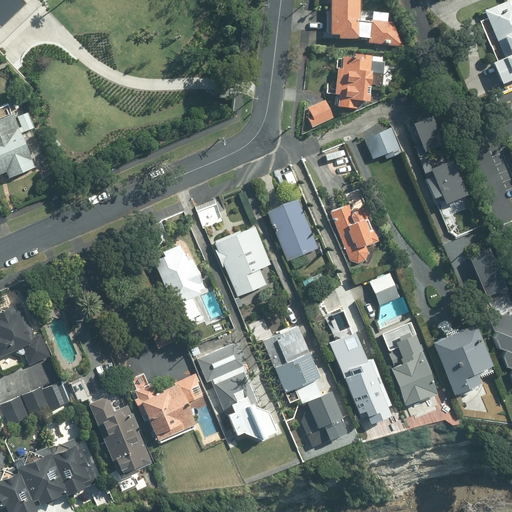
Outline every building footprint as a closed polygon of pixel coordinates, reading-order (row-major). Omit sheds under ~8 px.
[(26,0),(0,0),(0,24),(26,0)] [(511,2),(511,0),(482,13),(501,60),(488,65),(497,86),(511,79),(511,2)] [(355,20),(355,4),(325,7),(325,36),(334,37),(334,39),(355,39),(355,38),(365,39),(365,44),(402,48),(390,23),(355,20)] [(337,71),(334,70),(331,96),(335,97),(333,108),(353,111),(354,103),(364,104),(367,74),(379,75),(381,63),(379,63),(379,57),(357,54),(356,57),(352,56),(351,59),(339,57),(337,71)] [(322,102),(306,109),(310,118),(305,120),(309,128),(330,118),(322,102)] [(31,167),(4,105),(0,106),(0,172),(3,171),(6,178),(31,167)] [(32,127),(26,113),(15,117),(21,131),(32,127)] [(427,166),(423,147),(437,141),(426,114),(407,122),(416,144),(412,145),(423,177),(430,195),(436,192),(440,201),(460,192),(445,158),(427,166)] [(398,149),(388,127),(365,137),(373,155),(383,151),(385,155),(398,149)] [(313,247),(290,197),(261,210),(285,260),(313,247)] [(343,203),(325,211),(347,259),(354,262),(362,259),(364,252),(361,245),(373,240),(358,206),(346,211),(343,203)] [(214,204),(196,212),(204,230),(222,222),(214,204)] [(159,221),(141,229),(148,247),(167,239),(159,221)] [(249,226),(211,242),(234,294),(262,282),(255,267),(265,263),(249,226)] [(161,254),(150,259),(178,321),(196,313),(189,295),(197,292),(195,287),(201,285),(188,258),(183,260),(175,244),(160,251),(161,254)] [(480,256),(478,252),(465,257),(482,295),(493,290),(494,292),(502,288),(486,253),(480,256)] [(396,296),(386,272),(367,280),(377,304),(396,296)] [(46,354),(37,333),(31,336),(17,302),(0,309),(0,350),(18,343),(26,363),(46,354)] [(511,312),(511,310),(494,318),(490,329),(492,330),(490,336),(494,346),(500,349),(498,355),(502,365),(509,367),(506,374),(510,384),(511,384),(511,312)] [(468,322),(428,340),(450,392),(475,381),(470,370),(486,363),(468,322)] [(291,325),(257,340),(278,390),(292,385),(302,410),(298,421),(308,445),(339,431),(337,425),(339,424),(324,389),(316,393),(309,377),(312,375),(291,325)] [(388,404),(368,359),(360,363),(352,345),(342,350),(336,337),(326,342),(359,416),(362,414),(365,422),(384,413),(381,407),(388,404)] [(393,362),(386,366),(402,403),(419,396),(420,398),(433,392),(425,375),(429,374),(417,345),(405,350),(401,341),(387,347),(393,362)] [(209,379),(234,434),(238,431),(253,437),(255,436),(272,429),(263,410),(251,406),(256,403),(240,366),(242,358),(237,346),(229,343),(196,357),(206,380),(209,379)] [(145,383),(130,389),(140,414),(149,438),(190,421),(182,402),(201,394),(192,373),(148,391),(145,383)] [(89,397),(79,378),(66,385),(76,404),(89,397)] [(43,386),(1,404),(10,425),(52,407),(52,408),(70,401),(62,381),(43,389),(43,386)] [(100,394),(82,403),(116,478),(134,470),(133,467),(146,462),(132,429),(134,428),(127,412),(125,413),(121,404),(108,410),(100,394)] [(98,481),(79,437),(50,449),(49,446),(24,457),(26,462),(0,473),(0,502),(4,511),(33,511),(41,509),(36,499),(41,497),(43,502),(64,493),(64,491),(69,489),(71,493),(98,481)]
